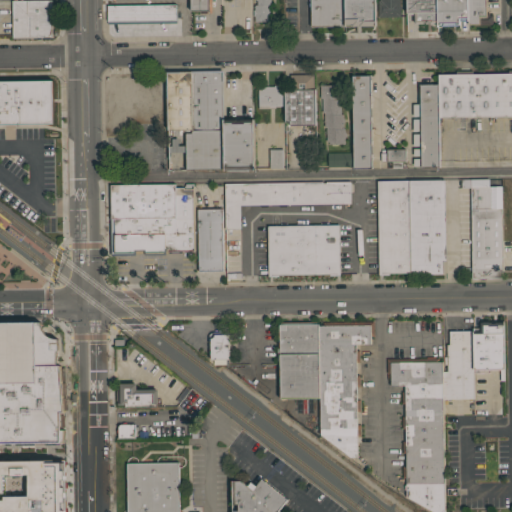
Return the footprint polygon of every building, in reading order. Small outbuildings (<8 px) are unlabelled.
[(51,0),(52,37),(49,37),(49,39),(42,39),(42,37),(40,37),(40,39),(36,39),(36,37),(12,38),(12,24),(10,24),(10,19),(12,19),(12,16),(10,16),(10,13),(11,13),(11,0),(51,0)] [(208,0),(209,11),(206,11),(206,13),(199,13),(199,11),(190,11),(189,0),(208,0)] [(270,0),(270,5),(267,5),(267,21),(254,21),(254,4),(256,4),(256,0),(270,0)] [(344,0),(344,26),(310,27),(310,6),(308,6),(308,3),(310,3),(310,1),(308,1),(308,0),(344,0)] [(374,0),(375,26),(344,26),(344,0),(374,0)] [(399,0),(399,6),(401,6),(401,9),(399,9),(399,17),(377,17),(377,0),(399,0)] [(435,0),(436,24),(435,24),(435,25),(431,25),(431,24),(428,24),(428,23),(427,23),(425,23),(424,22),(423,22),(423,23),(413,23),(413,15),(406,15),(406,13),(405,13),(405,0),(435,0)] [(466,0),(467,20),(459,20),(459,24),(456,24),(456,26),(440,26),(440,24),(436,24),(435,0),(466,0)] [(486,0),(486,12),(489,12),(489,15),(492,15),(492,25),(479,25),(479,24),(467,24),(467,20),(466,0),(486,0)] [(106,24),(106,5),(175,4),(176,23),(106,24)] [(437,74),(456,74),(456,71),(471,70),(471,73),(508,73),(508,70),(511,70),(511,116),(441,117),(441,135),(438,135),(437,84),(437,74)] [(223,169),(186,169),(185,151),(168,152),(168,146),(171,146),(171,138),(177,138),(178,146),(185,145),(185,133),(191,133),(191,129),(168,130),(166,72),(222,71),(223,123),(223,169)] [(289,125),(289,122),(284,122),(283,89),(289,89),(289,74),(312,74),(313,89),(314,89),(315,125),(289,125)] [(371,168),(353,168),(351,75),(370,75),(371,168)] [(0,81),(52,80),(53,124),(0,124),(0,81)] [(321,85),(321,83),(325,83),(325,85),(330,85),(330,83),(334,83),(334,85),(338,85),(338,99),(340,99),(340,103),(341,103),(342,107),(340,107),(340,114),(342,114),(342,118),(343,118),(343,122),(342,122),(342,128),(344,128),(344,133),(345,133),(345,136),(344,136),(344,143),(338,144),(338,145),(330,146),(330,144),(328,144),(328,141),(326,141),(326,136),(324,136),(324,129),(325,129),(325,127),(324,127),(323,122),(322,122),(322,119),(323,119),(323,118),(322,118),(322,115),(323,115),(323,112),(321,112),(321,98),(319,98),(319,85),(321,85)] [(439,167),(420,167),(420,165),(413,166),(412,158),(420,158),(420,156),(412,156),(412,148),(420,148),(420,145),(412,146),(412,134),(420,133),(419,131),(412,131),(412,119),(419,118),(419,116),(412,116),(412,104),(419,104),(419,84),(437,84),(438,135),(439,167)] [(282,106),(275,106),(275,108),(257,108),(257,86),(273,86),(273,85),(282,85),(282,106)] [(232,123),(232,124),(244,124),(244,122),(253,122),(254,170),(223,170),(223,169),(223,123),(232,123)] [(282,149),(283,168),(269,168),(268,149),(282,149)] [(404,161),(400,161),(400,168),(391,168),(391,162),(386,162),(386,149),(404,149),(404,161)] [(351,152),(351,166),(327,167),(327,153),(351,152)] [(470,179),(488,178),(488,186),(491,186),(491,208),(501,208),(502,278),(471,278),(470,187),(470,179)] [(460,187),(460,179),(470,179),(470,187),(460,187)] [(388,273),(388,274),(378,274),(376,181),(410,180),(412,273),(388,273)] [(410,180),(444,180),(445,260),(442,260),(442,274),(429,274),(429,273),(412,273),(410,180)] [(322,182),(322,183),(325,183),(325,182),(350,181),(350,203),(350,208),(346,208),(346,203),(239,205),(240,228),(224,229),(224,183),(322,182)] [(193,183),(193,251),(165,251),(165,255),(143,255),(143,251),(134,251),(135,255),(109,255),(109,184),(175,184),(175,187),(183,187),(185,183),(193,183)] [(197,209),(221,208),(223,271),(198,271),(197,209)] [(338,224),(339,275),(329,275),(329,274),(277,275),(277,276),(267,276),(267,225),(338,224)] [(9,226),(22,236),(19,240),(6,230),(9,226)] [(39,324),(41,331),(45,335),(53,339),(56,338),(57,351),(54,351),(55,366),(59,366),(59,368),(62,368),(64,408),(61,408),(62,441),(58,441),(58,442),(0,442),(0,318),(31,318),(31,322),(39,322),(39,324)] [(318,325),(322,325),(322,323),(373,321),(373,335),(370,336),(370,344),(355,344),(355,350),(358,350),(359,362),(355,362),(356,374),(359,374),(359,386),(356,387),(356,400),(359,400),(360,411),(356,411),(357,424),(360,424),(360,436),(357,436),(357,457),(349,458),(320,434),(319,398),(318,325)] [(472,333),(480,333),(480,322),(490,321),(490,322),(503,322),(503,369),(473,369),(472,333)] [(280,399),(279,360),(277,360),(276,347),(279,347),(278,324),(280,324),(280,323),(316,322),(316,324),(318,324),(318,325),(319,398),(280,399)] [(473,399),(472,399),(472,400),(468,400),(468,399),(443,399),(442,371),(446,371),(446,344),(449,344),(448,331),(472,330),(472,333),(473,369),(473,399)] [(228,334),(228,359),(224,359),(224,364),(212,364),(212,359),(210,359),(210,338),(212,338),(213,337),(213,336),(214,334),(228,334)] [(443,511),(434,511),(405,496),(405,490),(403,490),(403,485),(405,485),(405,478),(402,478),(402,466),(405,466),(405,453),(402,453),(402,441),(404,441),(404,428),(401,428),(401,416),(404,416),(404,404),(401,404),(401,392),(404,392),(404,385),(390,386),(390,378),(386,378),(386,358),(442,358),(442,371),(443,399),(443,511)] [(136,383),(136,389),(157,389),(157,406),(117,406),(117,400),(115,400),(115,390),(116,390),(116,385),(119,385),(119,383),(136,383)] [(134,424),(136,424),(136,427),(134,427),(134,438),(117,438),(117,426),(118,425),(119,424),(134,424)] [(178,462),(178,511),(126,511),(126,463),(178,462)] [(0,511),(40,511),(41,464),(0,463),(0,511)] [(278,511),(231,511),(231,481),(240,481),(252,491),(262,479),(287,499),(278,511)]
